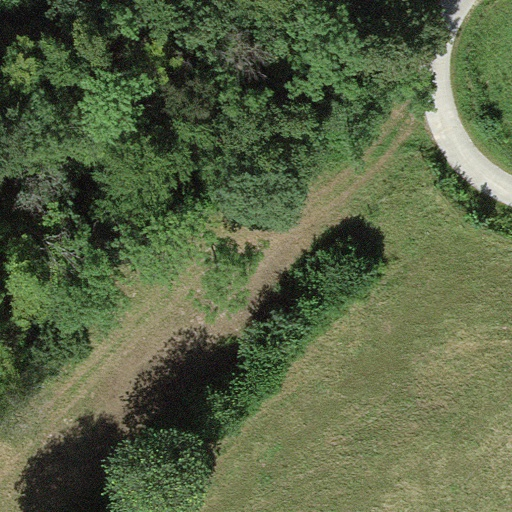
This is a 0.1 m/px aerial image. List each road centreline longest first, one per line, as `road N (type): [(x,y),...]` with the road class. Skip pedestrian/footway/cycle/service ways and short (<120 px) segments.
road 1 (track): [(434,103),(368,125),(274,132),(86,177),(0,211)]
road 2 (track): [(511,196),(454,158),(427,85),(433,40),(457,0)]
